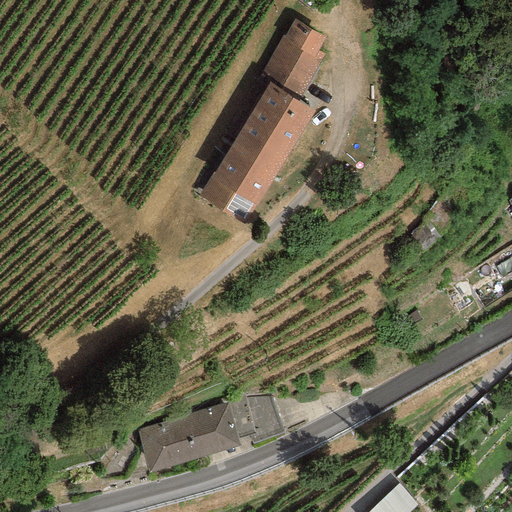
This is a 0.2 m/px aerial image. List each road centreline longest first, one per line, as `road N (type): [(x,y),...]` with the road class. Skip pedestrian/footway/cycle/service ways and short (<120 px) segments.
road 1 (tertiary): [(511,329),(347,419),(80,511)]
road 2 (unknown): [(0,447),(232,235),(262,198)]
road 3 (residential): [(511,350),(351,511)]
